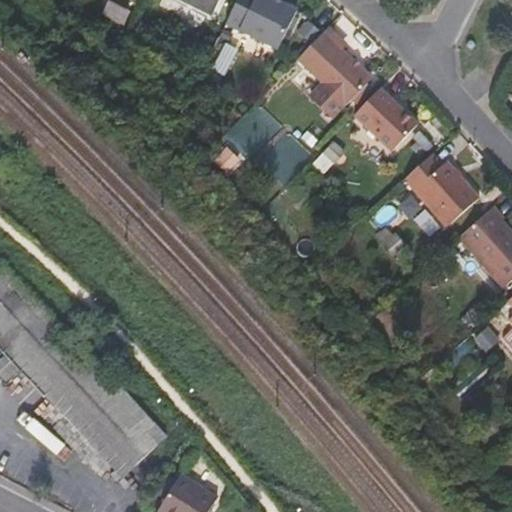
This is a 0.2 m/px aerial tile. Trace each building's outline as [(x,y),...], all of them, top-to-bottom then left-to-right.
[(174,0),(209,17),(217,0),(174,0)] [(275,50),(293,11),(270,0),(235,0),(223,24),(275,50)] [(368,78),(323,33),(296,61),(320,84),(308,98),(330,117),(342,104),(344,106),(368,78)] [(219,41),(210,70),(225,75),(234,46),(219,41)] [(390,153),(415,125),(379,90),(354,117),(390,153)] [(228,132),(250,158),(282,131),(259,105),(228,132)] [(325,171),(346,153),(335,140),(314,158),(325,171)] [(281,178),(290,167),(274,154),(265,165),(281,178)] [(477,197),(444,161),(439,166),(430,157),(403,181),(444,227),(477,197)] [(377,230),(401,219),(393,202),(369,214),(377,230)] [(511,281),(511,235),(500,223),(503,219),(492,208),(458,238),(503,289),(511,281)] [(0,345),(8,354),(0,361),(0,373),(8,382),(22,369),(72,423),(124,477),(166,437),(1,263),(0,263),(0,345)] [(486,327),(474,338),(486,352),(498,341),(486,327)] [(205,511),(216,494),(205,487),(180,471),(156,511),(158,511),(205,511)]
